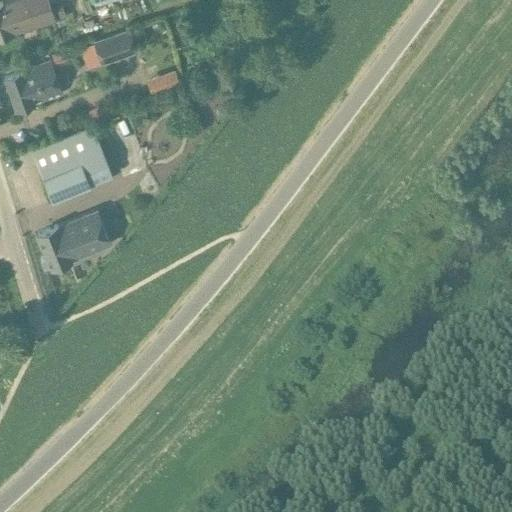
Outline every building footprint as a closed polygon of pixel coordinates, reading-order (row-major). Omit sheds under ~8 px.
[(50,0),(49,0),(9,0),(0,3),(0,36),(65,16),(59,0),(50,0)] [(92,40),(101,64),(137,51),(128,27),(92,40)] [(16,110),(62,93),(50,61),(4,78),(16,110)] [(51,199),(112,174),(92,125),(31,150),(51,199)] [(71,260),(110,244),(96,210),(57,226),(57,225),(37,233),(51,268),(71,260)]
